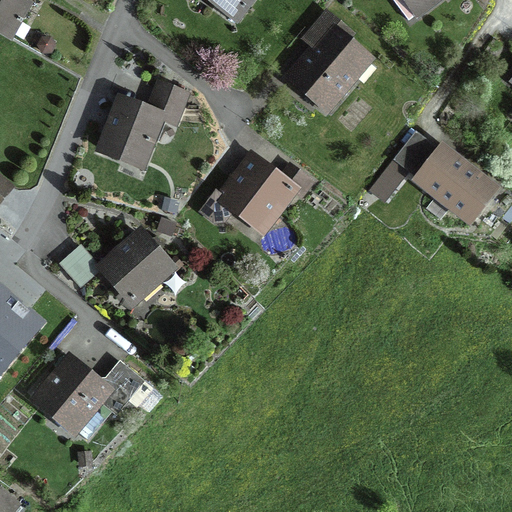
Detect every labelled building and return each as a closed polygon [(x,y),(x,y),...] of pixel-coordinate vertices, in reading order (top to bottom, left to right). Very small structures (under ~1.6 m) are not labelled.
[(14,0),(0,0),(0,32),(12,39),(29,8),(14,0)] [(212,0),(236,18),(250,0),(212,0)] [(412,0),(426,17),(448,0),(412,0)] [(324,51),(295,85),(335,118),(380,63),(329,20),(312,40),(324,51)] [(124,106),(105,152),(144,168),(162,124),(175,129),(187,99),(164,90),(153,117),(124,106)] [(448,153),(424,185),(475,223),(499,191),(448,153)] [(254,160),(209,218),(224,229),(238,212),(261,231),(282,204),(294,213),(314,187),(295,172),(285,184),(254,160)] [(376,191),(391,203),(413,175),(399,163),(376,191)] [(0,183),(0,206),(12,194),(0,183)] [(143,240),(110,272),(141,305),(175,273),(143,240)] [(74,248),(56,263),(75,285),(93,270),(74,248)] [(0,285),(0,382),(48,325),(0,285)] [(77,366),(45,406),(84,437),(105,410),(121,423),(149,388),(126,370),(109,391),(77,366)] [(0,490),(0,511),(19,511),(22,509),(0,490)]
